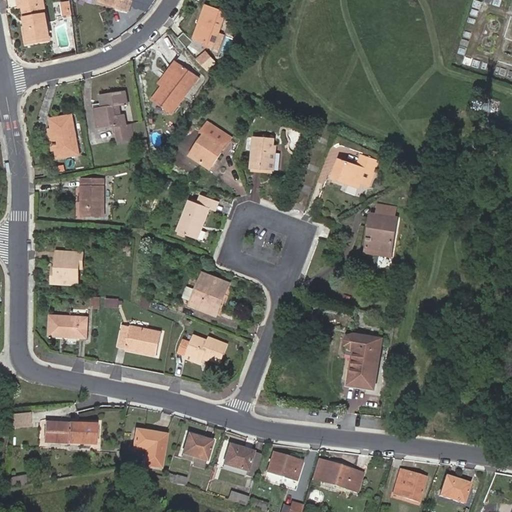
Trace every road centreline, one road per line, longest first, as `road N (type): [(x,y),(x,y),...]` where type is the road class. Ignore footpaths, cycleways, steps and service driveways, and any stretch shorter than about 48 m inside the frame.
road 1 (residential): [(22,251),(25,369),(238,421)]
road 2 (residential): [(238,421),(511,458)]
road 3 (residential): [(175,0),(165,22),(117,56),(4,81)]
road 4 (residential): [(287,283),(306,231),(246,205),(229,255)]
road 5 (residential): [(4,81),(19,157),(22,251)]
road 6 (residential): [(238,421),(287,283)]
